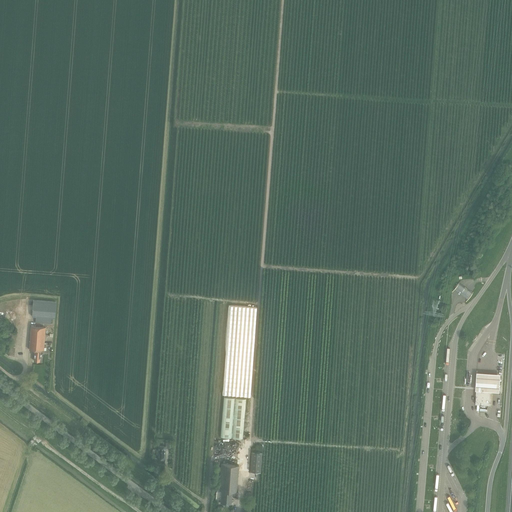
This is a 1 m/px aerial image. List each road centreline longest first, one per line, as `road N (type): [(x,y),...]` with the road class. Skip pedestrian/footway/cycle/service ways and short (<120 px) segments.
road 1 (tertiary): [(167,511),(0,386)]
road 2 (track): [(139,511),(0,408)]
